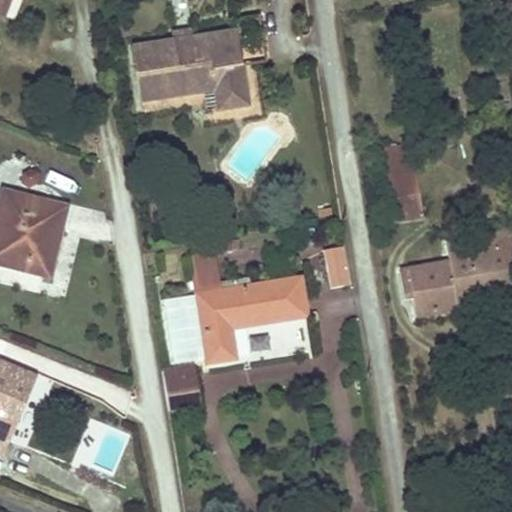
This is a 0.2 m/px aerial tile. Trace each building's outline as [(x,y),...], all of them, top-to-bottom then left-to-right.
[(241,65),(238,66),(235,66),(231,34),(191,40),(192,47),(173,50),(172,43),(131,49),(138,101),(206,92),(205,87),(213,85),(216,110),(247,106),(241,65)] [(382,156),(405,152),(404,147),(381,150),(382,156)] [(418,194),(415,195),(411,195),(405,152),(382,156),(392,222),(422,218),(418,194)] [(47,249),(51,250),(54,251),(65,207),(4,192),(0,207),(0,264),(41,275),(47,249)] [(488,288),(490,299),(511,294),(511,230),(445,243),(448,256),(449,263),(437,265),(444,312),(457,309),(456,305),(454,295),(488,288)] [(346,249),(325,250),(328,289),(349,287),(346,249)] [(211,257),(190,261),(193,279),(213,275),(211,257)] [(444,312),(437,265),(399,272),(404,300),(410,298),(414,318),(444,312)] [(215,286),(214,281),(213,275),(193,279),(195,289),(215,286)] [(231,329),(268,323),(305,317),(299,280),(197,296),(208,364),(235,359),(231,329)] [(456,305),(490,299),(488,288),(454,295),(456,305)] [(0,453),(1,454),(17,415),(33,377),(0,363),(0,453)] [(198,405),(195,391),(193,377),(180,378),(179,368),(162,371),(169,410),(198,405)]
